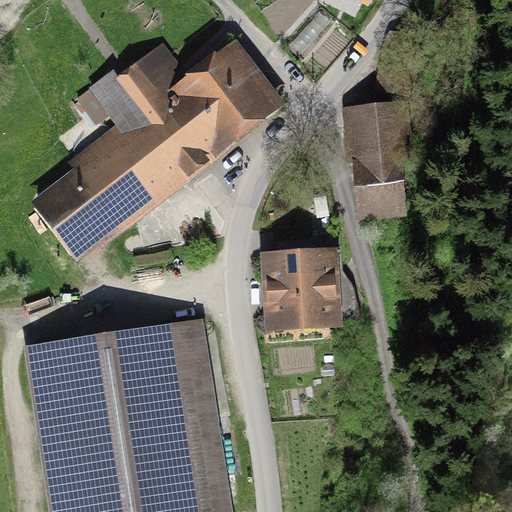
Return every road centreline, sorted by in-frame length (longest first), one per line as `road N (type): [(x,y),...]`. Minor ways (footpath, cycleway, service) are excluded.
road 1 (tertiary): [(309,109),(253,188),(233,261),(269,511)]
road 2 (unclassified): [(309,109),(355,240),(413,511)]
road 3 (track): [(210,0),(309,109)]
road 4 (tertiary): [(397,0),(309,109)]
